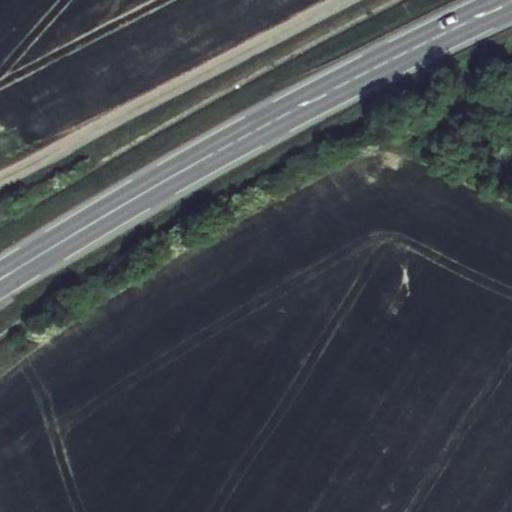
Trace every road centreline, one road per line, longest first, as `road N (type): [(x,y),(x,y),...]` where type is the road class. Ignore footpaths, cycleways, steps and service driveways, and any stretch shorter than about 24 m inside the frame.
road 1 (primary): [(0,278),(216,150),(510,0)]
road 2 (track): [(347,0),(0,182)]
